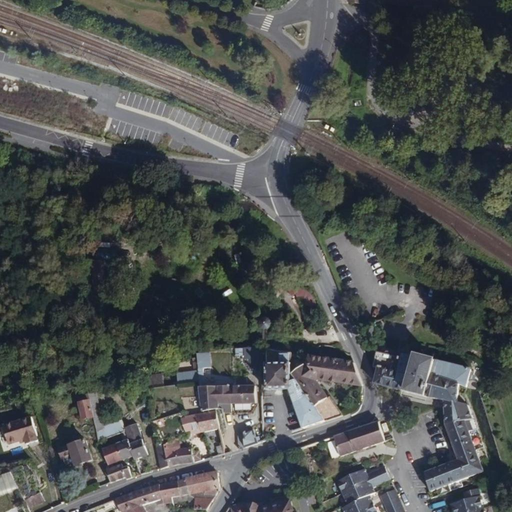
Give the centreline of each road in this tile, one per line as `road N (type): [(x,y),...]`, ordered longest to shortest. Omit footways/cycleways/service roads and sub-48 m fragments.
road 1 (secondary): [(277,179),(373,402),(367,416),(243,463)]
road 2 (secondary): [(0,122),(119,155),(277,179)]
road 3 (residential): [(243,463),(226,460),(136,484),(65,511)]
road 4 (residential): [(112,111),(104,96),(0,68)]
road 5 (secondary): [(314,66),(282,143),(277,179)]
